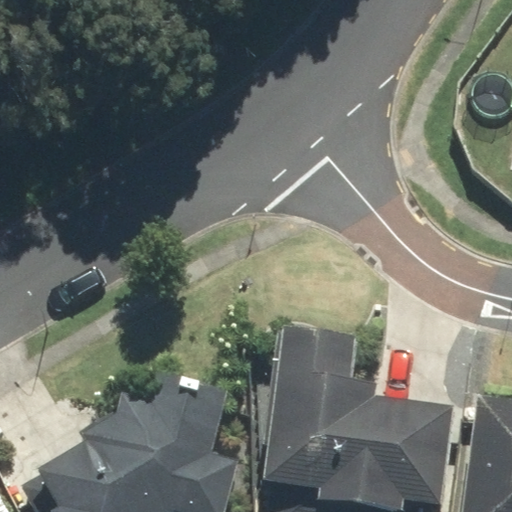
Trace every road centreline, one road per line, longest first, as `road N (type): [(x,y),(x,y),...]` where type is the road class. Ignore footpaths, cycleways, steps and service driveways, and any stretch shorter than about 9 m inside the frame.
road 1 (residential): [(277,125),(0,299)]
road 2 (residential): [(277,125),(402,245),(467,288),(511,296)]
road 3 (residential): [(390,0),(277,125)]
